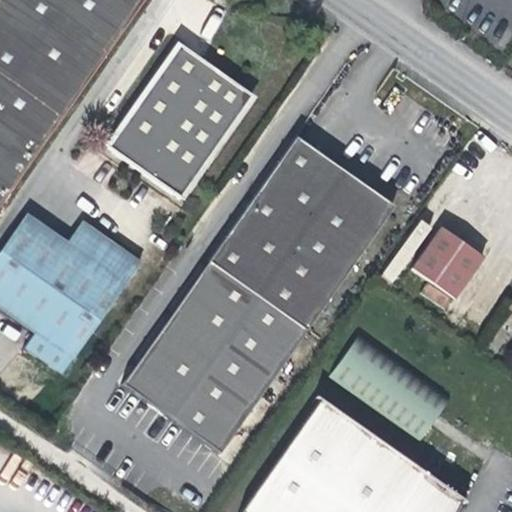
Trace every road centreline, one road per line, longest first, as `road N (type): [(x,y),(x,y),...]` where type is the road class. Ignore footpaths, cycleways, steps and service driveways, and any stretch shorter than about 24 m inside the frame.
road 1 (residential): [(346,0),(511,116)]
road 2 (residential): [(130,511),(0,420)]
